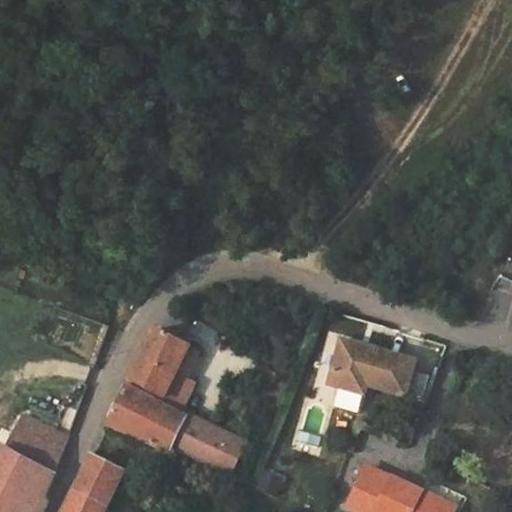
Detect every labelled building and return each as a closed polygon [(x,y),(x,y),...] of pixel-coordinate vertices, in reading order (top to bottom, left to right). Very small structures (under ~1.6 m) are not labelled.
[(328,0),(316,8),(322,19),(350,0),(328,0)] [(132,103),(137,114),(158,106),(154,95),(132,103)] [(383,101),(368,128),(382,136),(392,143),(383,101)] [(136,190),(129,186),(125,194),(131,198),(136,190)] [(257,222),(174,186),(162,210),(245,247),(257,222)] [(155,330),(130,379),(147,388),(144,396),(160,404),(187,346),(155,330)] [(415,360),(342,340),(329,384),(364,394),(366,384),(406,395),(415,360)] [(108,424),(170,452),(172,449),(186,419),(160,404),(144,396),(147,388),(130,379),(108,424)] [(216,468),(230,441),(186,419),(172,449),(216,468)] [(17,430),(0,465),(0,511),(43,511),(47,503),(43,500),(68,438),(39,423),(34,438),(17,430)] [(229,474),(242,446),(230,441),(216,468),(229,474)] [(65,511),(103,511),(124,472),(93,457),(65,511)] [(264,472),(254,488),(269,497),(279,480),(264,472)] [(393,478),(376,511),(452,511),(422,497),(424,493),(393,478)] [(454,511),(457,508),(424,493),(422,497),(452,511),(454,511)]
